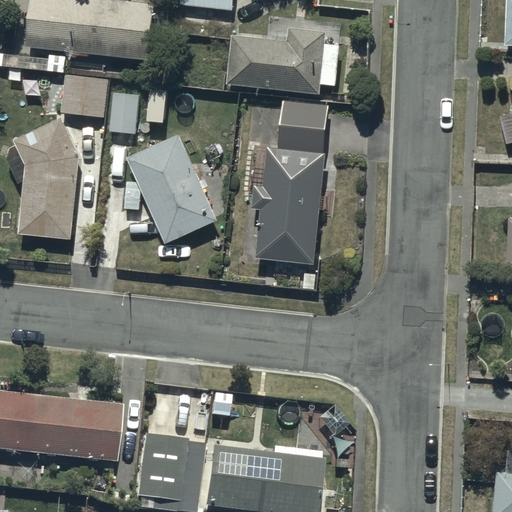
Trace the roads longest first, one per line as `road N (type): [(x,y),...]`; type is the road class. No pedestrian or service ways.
road 1 (residential): [(0,309),(407,350)]
road 2 (residential): [(407,350),(425,0)]
road 3 (residential): [(403,511),(407,350)]
